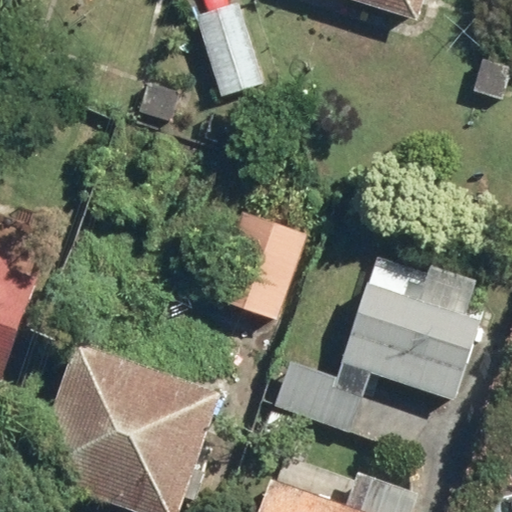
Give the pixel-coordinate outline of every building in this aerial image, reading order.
[(338,0),(422,24),(428,0),(338,0)] [(188,16),(212,96),(258,82),(233,2),(188,16)] [(511,61),(485,51),(469,95),(509,109),(511,100),(511,61)] [(251,214),(222,299),(288,321),(317,236),(251,214)] [(0,379),(7,382),(44,278),(0,262),(0,379)] [(373,282),(347,363),(464,400),(490,319),(373,282)] [(76,342),(30,474),(140,511),(184,511),(226,393),(76,342)] [(299,360),(284,406),(362,432),(377,386),(299,360)] [(374,511),(271,477),(259,511),(374,511)]
